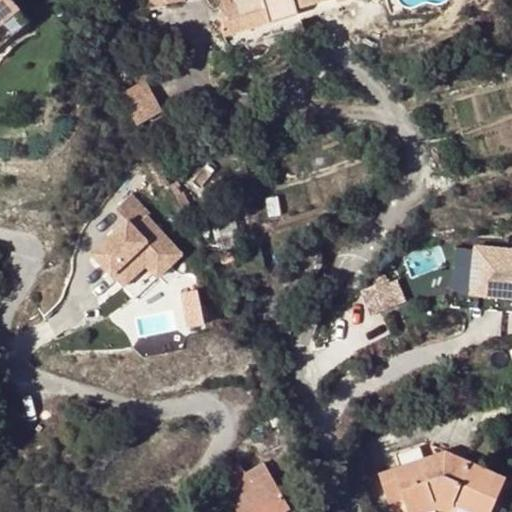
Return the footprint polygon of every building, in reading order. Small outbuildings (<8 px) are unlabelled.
[(0,0),(0,47),(28,25),(31,22),(12,0),(0,0)] [(298,9),(327,0),(337,0),(338,2),(344,0),(222,0),(229,19),(229,22),(266,9),(271,22),(299,13),(298,9)] [(337,0),(327,0),(298,9),(299,13),(302,20),(340,7),(338,2),(337,0)] [(266,9),(229,22),(229,19),(223,22),(222,27),(226,37),(271,22),(266,9)] [(130,110),(136,122),(161,109),(146,80),(121,93),(130,110)] [(122,286),(144,265),(157,254),(168,267),(182,255),(147,215),(132,227),(125,222),(92,253),(122,286)] [(511,250),(475,247),(471,294),(511,297),(511,250)] [(156,278),(168,267),(157,254),(144,265),(156,278)] [(511,297),(471,294),(452,292),(451,308),(511,312),(511,297)] [(379,475),(386,496),(401,491),(404,499),(408,511),(434,503),(434,504),(436,507),(438,509),(440,511),(443,511),(449,511),(452,511),(455,508),(453,511),(492,511),(507,479),(445,451),(400,468),(379,475)] [(268,511),(267,510),(285,499),(265,463),(223,488),(237,511),(268,511)] [(404,499),(401,491),(386,496),(389,504),(404,499)] [(282,511),(290,508),(285,499),(267,510),(268,511),(282,511)] [(434,504),(434,503),(408,511),(430,511),(438,509),(436,507),(434,504)]
